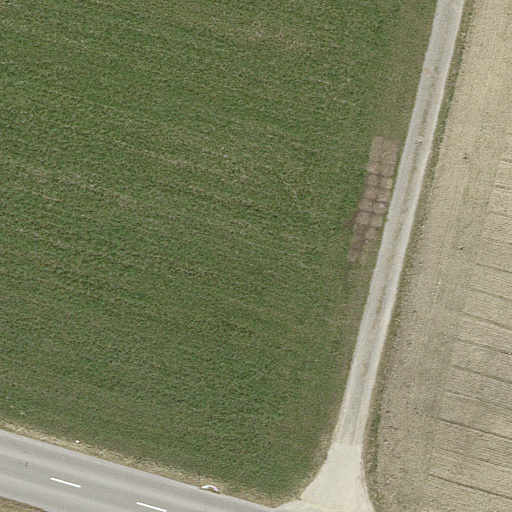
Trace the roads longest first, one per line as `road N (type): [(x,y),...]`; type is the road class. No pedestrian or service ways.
road 1 (track): [(330,511),(450,0)]
road 2 (tertiary): [(155,511),(0,467)]
